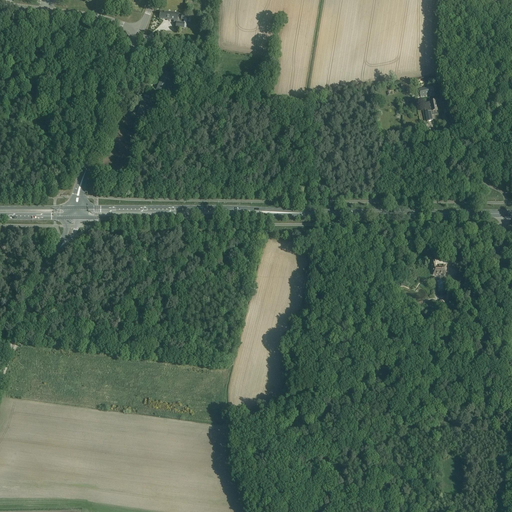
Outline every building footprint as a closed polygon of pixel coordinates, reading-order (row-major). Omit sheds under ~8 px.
[(178,14),(160,12),(159,19),(177,21),(178,14)] [(159,83),(156,91),(170,96),(176,81),(174,80),(176,77),(163,72),(159,83)] [(419,90),(416,91),(417,96),(418,97),(420,96),(420,97),(434,94),(433,87),(418,90),(419,90)] [(432,121),(432,117),(431,112),(438,111),(436,101),(430,102),(424,104),(425,109),(426,113),(427,118),(427,122),(432,121)] [(148,115),(145,114),(146,112),(154,115),(156,110),(148,107),(142,104),(137,115),(139,116),(139,118),(145,121),(148,115)] [(431,261),(432,266),(432,268),(433,275),(443,275),(447,275),(446,266),(442,266),(442,267),(437,267),(436,260),(431,261)]
